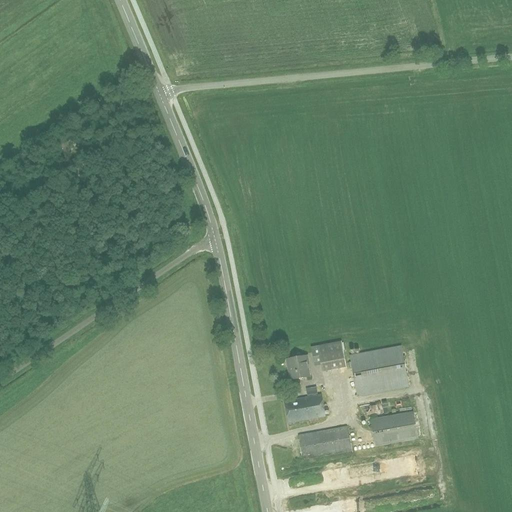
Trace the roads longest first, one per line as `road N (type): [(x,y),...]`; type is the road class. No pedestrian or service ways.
road 1 (unclassified): [(159,95),(511,57)]
road 2 (tertiary): [(214,240),(265,511)]
road 3 (unclassified): [(0,380),(214,240)]
road 4 (tertiary): [(159,95),(214,240)]
